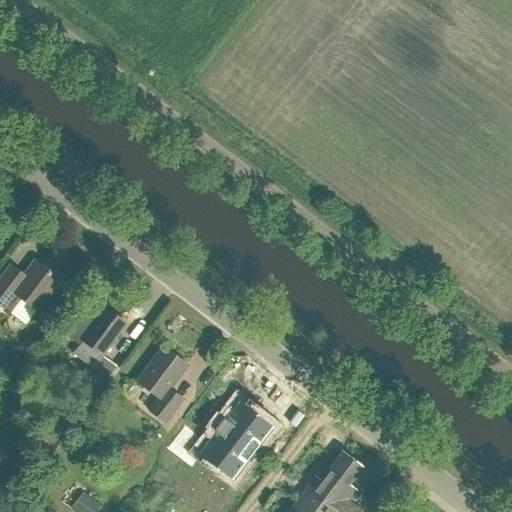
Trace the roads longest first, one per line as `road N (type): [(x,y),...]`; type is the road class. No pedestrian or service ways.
road 1 (unclassified): [(511,378),(13,0)]
road 2 (tertiary): [(481,511),(0,147)]
